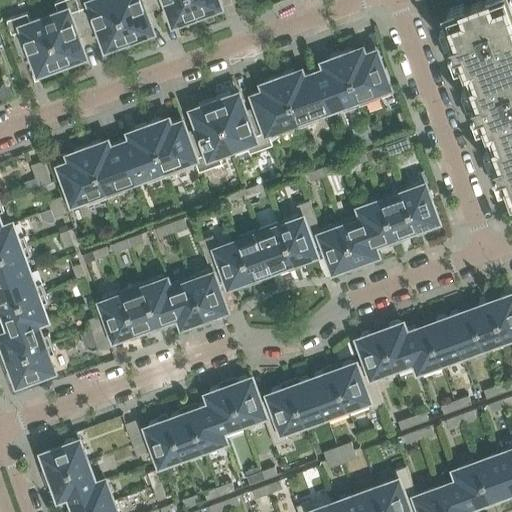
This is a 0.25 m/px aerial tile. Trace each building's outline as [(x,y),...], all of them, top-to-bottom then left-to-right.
[(77,32),(88,28),(77,0),(57,0),(55,1),(58,11),(45,16),(63,66),(79,60),(77,57),(85,54),(77,32)] [(131,41),(115,0),(77,0),(88,28),(98,24),(106,46),(114,44),(115,47),(131,41)] [(145,7),(155,3),(154,0),(115,0),(131,41),(146,36),(145,32),(153,29),(145,7)] [(198,17),(192,0),(154,0),(155,3),(164,0),(165,0),(174,22),(182,19),(183,22),(198,17)] [(192,0),(198,17),(214,11),(213,8),(221,5),(218,0),(192,0)] [(511,0),(438,0),(511,200),(511,0)] [(63,66),(45,16),(31,21),(28,11),(7,18),(19,53),(30,49),(38,71),(46,68),(48,72),(63,66)] [(342,50),(361,104),(381,97),(378,90),(390,86),(388,82),(392,81),(386,65),(383,66),(375,45),(364,50),(362,46),(356,49),(355,45),(342,50)] [(342,111),(361,104),(342,50),(329,55),(330,58),(323,61),(325,64),(314,68),(328,108),(339,104),(342,111)] [(328,108),(314,68),(303,72),(301,69),(295,71),(294,68),(281,72),(300,126),(320,119),(317,112),(328,108)] [(281,133),(300,126),(281,72),(268,77),(269,80),(262,83),(264,86),(253,90),(272,144),(273,143),(268,130),(278,126),(281,133)] [(0,100),(13,95),(8,81),(2,83),(0,86),(0,100)] [(250,152),(272,144),(253,90),(252,90),(259,109),(247,114),(239,91),(231,94),(230,91),(214,96),(232,147),(246,142),(250,152)] [(219,152),(232,147),(214,96),(199,102),(200,105),(192,108),(200,131),(188,135),(181,116),(180,116),(200,170),(222,162),(219,152)] [(407,109),(398,112),(403,124),(411,121),(407,109)] [(200,170),(180,116),(169,120),(168,117),(162,119),(161,116),(147,121),(167,174),(187,167),(184,161),(194,157),(199,170),(200,170)] [(148,182),(167,174),(147,121),(135,125),(136,129),(129,131),(130,135),(120,139),(134,179),(145,175),(148,182)] [(380,124),(370,127),(375,140),(385,137),(380,124)] [(357,138),(360,146),(375,141),(372,133),(357,138)] [(412,147),(408,135),(386,143),(391,155),(412,147)] [(134,179),(120,139),(109,143),(107,139),(101,141),(100,138),(87,143),(106,197),(126,190),(123,183),(134,179)] [(87,204),(106,197),(87,143),(74,148),(75,151),(68,153),(70,157),(58,161),(65,182),(62,183),(68,199),(71,197),(73,201),(84,197),(87,204)] [(343,152),(341,145),(331,149),(334,155),(343,152)] [(365,151),(367,159),(381,154),(378,146),(365,151)] [(354,164),(367,159),(365,151),(351,156),(354,164)] [(31,164),(39,186),(51,181),(43,159),(31,164)] [(322,167),(325,175),(338,170),(335,162),(322,167)] [(311,180),(325,175),(322,167),(308,172),(311,180)] [(298,178),(290,181),(293,190),(302,187),(298,178)] [(402,187),(416,227),(424,225),(428,227),(435,224),(437,220),(439,219),(431,199),(433,194),(431,187),(426,185),(425,182),(422,183),(421,180),(402,187)] [(244,189),(247,197),(261,192),(258,184),(244,189)] [(416,227),(402,187),(380,195),(395,235),(402,232),(407,234),(414,232),(416,227)] [(233,202),(247,197),(244,189),(230,194),(233,202)] [(51,208),(65,203),(62,195),(48,200),(51,208)] [(387,238),(395,235),(380,195),(361,202),(362,205),(360,206),(377,253),(378,253),(375,246),(385,242),(387,238)] [(333,269),(334,268),(309,199),(297,203),(300,213),(280,220),(294,260),(301,257),(306,260),(313,257),(315,253),(316,252),(314,245),(324,242),(333,269)] [(356,261),(341,221),(320,228),(310,199),(309,199),(334,268),(335,268),(339,270),(346,268),(348,263),(356,261)] [(0,226),(12,222),(2,225),(0,219),(0,211),(4,210),(0,200),(0,226)] [(65,203),(51,208),(54,216),(68,211),(65,203)] [(377,253),(360,206),(359,206),(362,213),(341,221),(356,261),(363,258),(368,260),(374,258),(377,253)] [(171,222),(174,230),(187,225),(184,217),(171,222)] [(287,263),(294,260),(280,220),(258,228),(273,268),(278,270),(285,267),(287,263)] [(0,253),(28,244),(24,234),(17,236),(12,222),(0,226),(0,253)] [(160,235),(174,230),(171,222),(157,227),(160,235)] [(272,268),(273,268),(258,228),(237,236),(251,276),(258,273),(263,275),(270,273),(272,268)] [(65,246),(74,243),(68,229),(60,232),(65,246)] [(128,237),(131,245),(144,240),(141,232),(128,237)] [(251,276),(237,236),(216,243),(213,234),(201,238),(226,308),(227,308),(217,281),(227,277),(229,284),(230,283),(235,285),(242,283),(244,278),(251,276)] [(84,235),(78,237),(81,248),(88,245),(84,235)] [(117,250),(131,245),(128,237),(114,242),(117,250)] [(225,308),(226,308),(201,238),(200,238),(211,268),(190,276),(205,316),(212,313),(216,315),(223,313),(225,308)] [(0,280),(30,270),(25,256),(31,254),(28,244),(0,253),(0,280)] [(86,262),(95,258),(109,253),(106,245),(83,254),(86,262)] [(77,279),(86,276),(81,262),(73,265),(77,279)] [(0,302),(1,307),(45,291),(41,281),(35,283),(30,270),(0,280),(0,302)] [(183,324),(166,277),(164,277),(163,274),(143,281),(158,321),(165,319),(170,321),(180,317),(182,324),(183,324)] [(86,276),(77,279),(82,293),(91,290),(86,276)] [(197,318),(205,316),(190,276),(169,283),(167,276),(166,277),(183,324),(184,323),(188,325),(195,323),(197,318)] [(151,324),(158,321),(143,281),(122,289),(136,329),(137,329),(142,331),(148,328),(151,324)] [(129,331),(136,329),(122,289),(103,296),(104,299),(101,300),(114,337),(116,337),(120,339),(127,336),(129,331)] [(0,334),(47,317),(42,303),(48,301),(45,291),(1,307),(5,316),(3,321),(6,331),(0,333),(0,334)] [(494,299),(506,337),(511,334),(511,292),(508,291),(501,293),(499,298),(494,299)] [(506,337),(494,299),(491,301),(486,298),(479,301),(477,306),(471,308),(484,345),(506,337)] [(461,353),(484,345),(471,308),(463,311),(458,309),(451,311),(449,316),(461,353)] [(91,328),(103,323),(99,314),(87,319),(91,328)] [(461,353),(449,316),(448,316),(443,314),(436,317),(434,321),(427,324),(440,361),(461,353)] [(8,358),(52,342),(48,332),(42,335),(37,322),(47,318),(47,317),(0,334),(0,335),(0,334),(0,344),(0,346),(5,348),(8,358)] [(417,358),(405,328),(403,321),(401,322),(397,320),(390,322),(388,327),(381,329),(394,366),(415,359),(417,358)] [(99,350),(111,345),(103,323),(91,328),(99,350)] [(418,369),(440,361),(427,324),(420,326),(415,324),(405,328),(417,358),(415,359),(418,369)] [(374,374),(394,366),(381,329),(373,332),(369,330),(362,332),(360,337),(358,337),(367,361),(369,360),(374,374)] [(52,342),(8,358),(12,367),(10,372),(12,379),(17,381),(17,382),(38,375),(42,377),(49,375),(51,370),(54,369),(49,354),(56,352),(52,342)] [(369,360),(367,361),(357,365),(356,361),(355,362),(350,359),(343,362),(341,367),(333,369),(347,406),(368,399),(371,408),(384,403),(374,374),(369,360)] [(326,414),(347,406),(333,369),(327,372),(322,370),(315,372),(313,377),(326,414)] [(259,400),(260,400),(252,376),(250,377),(246,374),(239,377),(237,381),(229,384),(243,421),(264,413),(259,400)] [(326,414),(313,377),(312,377),(307,375),(300,378),(298,382),(291,385),(305,421),(326,414)] [(497,384),(500,392),(511,387),(511,381),(511,379),(497,384)] [(222,428),(243,421),(229,384),(222,387),(218,385),(211,387),(209,392),(207,392),(210,399),(211,398),(222,428)] [(486,397),(500,392),(497,384),(483,389),(486,397)] [(284,429),(305,421),(291,385),(284,387),(279,385),(272,388),(270,392),(269,393),(270,396),(260,400),(259,400),(264,413),(274,443),(287,438),(284,429)] [(454,399),(457,407),(471,402),(468,394),(454,399)] [(511,394),(502,398),(505,406),(511,403),(511,394)] [(226,439),(222,428),(211,398),(210,399),(200,403),(198,407),(189,410),(203,447),(226,439)] [(491,411),(505,406),(502,398),(488,403),(491,411)] [(443,412),(457,407),(454,399),(440,404),(443,412)] [(459,413),(463,421),(476,417),(473,408),(459,413)] [(182,455),(203,447),(189,410),(179,414),(175,412),(168,414),(167,416),(182,455)] [(413,414),(416,422),(428,418),(425,410),(413,414)] [(448,427),(463,421),(459,413),(445,418),(448,427)] [(400,428),(416,422),(413,414),(397,420),(400,428)] [(160,463),(182,455),(167,416),(165,419),(162,420),(157,418),(150,421),(148,425),(147,426),(160,463)] [(132,442),(144,437),(137,418),(125,422),(132,442)] [(418,428),(421,437),(433,432),(430,424),(418,428)] [(406,442),(421,437),(418,428),(402,434),(406,442)] [(50,472),(87,459),(80,439),(76,440),(72,437),(65,440),(63,445),(43,452),(43,453),(41,458),(44,465),(48,467),(50,472)] [(144,437),(132,442),(137,453),(149,449),(144,437)] [(337,446),(340,454),(354,449),(350,441),(337,446)] [(326,459),(340,454),(337,446),(323,451),(326,459)] [(511,447),(500,452),(511,488),(511,447)] [(340,454),(343,462),(356,457),(354,449),(340,454)] [(511,490),(511,489),(511,488),(500,452),(476,461),(489,498),(497,495),(502,497),(509,494),(511,490)] [(343,462),(340,454),(326,459),(329,467),(343,462)] [(66,494),(95,481),(87,459),(50,472),(53,481),(51,486),(54,493),(58,495),(59,496),(66,494)] [(483,500),(489,498),(476,461),(455,469),(458,479),(471,508),(481,505),(483,500)] [(422,507),(417,494),(406,464),(394,469),(397,478),(375,486),(384,511),(410,511),(411,511),(420,508),(422,507)] [(259,471),(262,479),(277,474),(274,465),(259,471)] [(152,486),(160,483),(155,469),(147,472),(152,486)] [(250,484),(262,479),(259,471),(247,475),(250,484)] [(76,511),(79,511),(113,500),(105,478),(95,481),(66,494),(69,504),(74,506),(76,511)] [(264,485),(267,493),(282,487),(279,479),(264,485)] [(472,511),(471,508),(458,479),(438,486),(447,511),(472,511)] [(218,486),(221,494),(234,489),(231,481),(218,486)] [(160,483),(152,486),(157,499),(165,496),(160,483)] [(255,497),(267,493),(264,485),(252,489),(255,497)] [(207,499),(221,494),(218,486),(204,491),(207,499)] [(384,511),(375,486),(354,494),(360,511),(384,511)] [(447,511),(438,486),(417,494),(422,507),(420,508),(421,511),(447,511)] [(182,499),(185,507),(199,502),(196,494),(182,499)] [(360,511),(354,494),(332,502),(336,511),(360,511)] [(222,500),(225,508),(239,503),(236,495),(222,500)] [(336,511),(332,502),(313,509),(309,499),(296,504),(299,511),(336,511)] [(117,511),(113,500),(79,511),(117,511)] [(211,511),(214,511),(225,508),(222,500),(209,505),(211,511)]
